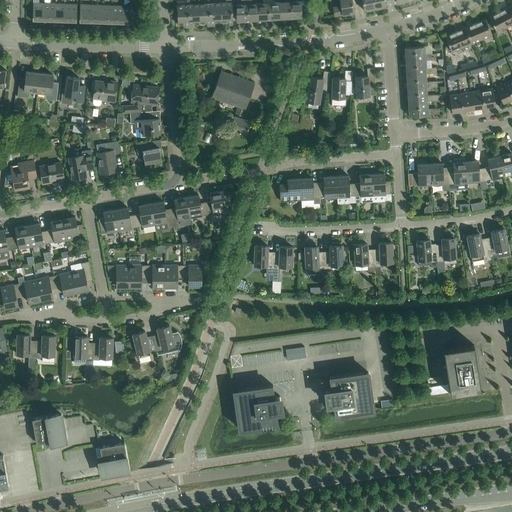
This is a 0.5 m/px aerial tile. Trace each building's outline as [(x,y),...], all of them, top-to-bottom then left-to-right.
[(43,20),(44,3),(39,3),(38,0),(32,0),(32,20),(43,20)] [(229,25),(232,24),(230,0),(225,0),(226,2),(220,3),(221,22),(228,21),(229,25)] [(247,20),(246,0),(240,0),(241,4),(235,4),(236,21),(247,20)] [(258,19),(257,3),(252,4),(251,0),(246,0),(247,20),(258,19)] [(269,19),(267,0),(262,0),(263,3),(257,3),(258,19),(269,19)] [(280,18),(279,2),(273,2),(273,0),(267,0),(269,19),(280,18)] [(290,18),(289,0),(283,0),(284,2),(279,2),(280,18),(290,18)] [(294,0),(289,0),(290,18),(301,17),(301,11),(308,11),(312,0),(295,1),(294,0)] [(342,14),(354,12),(351,0),(339,0),(341,5),(333,7),(334,15),(342,14)] [(375,8),(373,0),(361,0),(364,11),(375,8)] [(373,0),(375,8),(386,6),(384,0),(373,0)] [(54,21),(55,3),(44,3),(43,20),(54,21)] [(65,21),(66,4),(55,3),(54,21),(65,21)] [(211,26),(209,3),(198,4),(200,23),(207,22),(207,26),(211,26)] [(221,22),(220,3),(209,3),(211,26),(214,26),(214,22),(221,22)] [(77,4),(66,4),(65,21),(76,21),(77,4)] [(90,22),(91,4),(80,4),(79,22),(90,22)] [(101,22),(102,5),(91,4),(90,22),(101,22)] [(200,23),(198,4),(188,5),(189,27),(193,27),(192,23),(200,23)] [(112,23),(112,5),(102,5),(101,22),(112,23)] [(123,23),(123,5),(112,5),(112,23),(123,23)] [(134,6),(123,5),(123,23),(134,23),(134,6)] [(189,27),(188,5),(177,5),(178,24),(185,24),(185,27),(189,27)] [(511,23),(511,15),(508,7),(498,12),(506,27),(511,23)] [(506,27),(498,12),(488,17),(496,32),(506,27)] [(485,19),(475,23),(481,39),(491,34),(485,19)] [(481,39),(475,23),(465,27),(471,43),(481,39)] [(471,43),(465,27),(455,32),(461,47),(471,43)] [(461,47),(455,32),(444,36),(451,52),(461,47)] [(404,47),(405,61),(424,60),(435,59),(435,53),(424,54),(423,46),(404,47)] [(425,68),(424,60),(405,61),(406,75),(425,73),(425,74),(436,73),(436,67),(425,68)] [(355,76),(356,96),(369,96),(369,95),(375,94),(375,87),(373,68),(367,68),(367,76),(355,76)] [(310,76),(306,101),(319,103),(320,92),(327,93),(330,72),(323,70),(322,78),(310,76)] [(332,77),(331,97),(332,97),(331,104),(345,104),(345,98),(346,98),(347,90),(351,90),(352,70),(345,70),(344,78),(332,77)] [(37,92),(39,73),(26,71),(25,78),(19,78),(17,96),(26,97),(29,95),(29,91),(37,92)] [(245,134),(250,121),(242,118),(254,83),(220,71),(211,96),(238,106),(229,128),(245,134)] [(53,74),(39,73),(37,92),(45,93),(45,97),(47,99),(56,100),(58,82),(52,82),(53,74)] [(426,81),(425,74),(425,73),(406,75),(407,88),(426,87),(437,87),(437,81),(426,81)] [(71,104),(71,101),(82,102),(84,85),(83,88),(78,87),(79,77),(67,76),(65,88),(62,88),(60,103),(71,104)] [(115,101),(117,82),(109,81),(109,82),(95,81),(92,81),(91,89),(94,89),(93,98),(93,102),(93,104),(95,104),(98,105),(100,104),(101,103),(101,99),(115,101)] [(511,99),(511,97),(505,82),(495,87),(503,103),(510,99),(510,100),(511,99)] [(122,113),(130,112),(140,112),(141,103),(156,104),(157,96),(155,96),(156,87),(133,84),(131,101),(134,102),(134,104),(121,105),(122,113)] [(426,95),(426,87),(407,88),(408,102),(427,101),(438,100),(437,94),(426,95)] [(492,88),(481,90),(484,108),(487,107),(487,106),(495,105),(492,88)] [(484,108),(481,90),(470,92),(473,109),(480,107),(480,108),(484,108)] [(473,109),(470,92),(459,93),(462,111),(466,111),(466,110),(473,109)] [(462,111),(459,93),(449,95),(451,112),(459,111),(459,112),(462,111)] [(427,109),(427,101),(408,102),(409,116),(439,114),(438,108),(427,109)] [(140,112),(130,112),(130,123),(135,123),(135,129),(143,128),(143,135),(160,134),(159,124),(160,124),(158,124),(157,118),(152,118),(151,111),(140,112)] [(160,140),(135,142),(137,154),(141,157),(143,157),(144,163),(161,160),(160,154),(161,154),(161,153),(160,153),(159,148),(161,148),(160,140)] [(39,141),(32,142),(33,150),(40,148),(39,141)] [(118,141),(105,143),(107,151),(97,153),(101,174),(116,171),(113,154),(120,153),(118,141)] [(82,155),(68,157),(72,179),(86,176),(85,169),(94,168),(91,149),(81,151),(82,155)] [(511,156),(511,153),(499,155),(504,177),(511,174),(511,156)] [(504,177),(499,155),(487,158),(489,167),(483,168),(486,180),(487,188),(494,187),(492,180),(504,177)] [(467,183),(465,161),(465,158),(464,158),(453,159),(453,162),(453,171),(448,171),(449,190),(455,190),(455,184),(467,183)] [(17,163),(19,170),(6,172),(5,172),(5,173),(4,186),(4,185),(13,183),(15,189),(29,186),(28,178),(37,177),(34,160),(17,163)] [(477,160),(465,161),(467,183),(479,182),(479,181),(486,180),(483,168),(478,168),(477,160)] [(64,180),(61,162),(39,166),(42,183),(52,181),(52,182),(53,182),(53,181),(57,180),(57,181),(64,180)] [(430,185),(429,163),(417,164),(417,173),(407,173),(408,186),(418,185),(418,186),(430,185)] [(442,163),(429,163),(430,185),(442,185),(443,190),(449,190),(448,171),(442,171),(442,163)] [(384,173),(371,174),(373,195),(385,195),(385,200),(391,200),(390,181),(384,181),(384,173)] [(373,195),(371,174),(359,174),(360,183),(354,183),(355,202),(361,202),(361,196),(373,195)] [(348,175),(335,176),(337,198),(349,197),(349,203),(355,202),(354,183),(348,184),(348,175)] [(337,198),(335,176),(323,177),(324,185),(318,185),(319,198),(324,198),(337,198)] [(312,177),(299,178),(301,200),(313,199),(313,198),(319,198),(318,185),(312,186),(312,177)] [(301,200),(299,178),(287,179),(288,187),(282,188),(283,200),(288,200),(288,201),(301,200)] [(211,201),(205,202),(207,214),(213,213),(213,214),(226,212),(222,190),(209,193),(211,201)] [(198,195),(186,197),(190,218),(202,216),(202,215),(207,214),(205,202),(200,203),(198,195)] [(190,218),(186,197),(174,199),(175,207),(170,208),(173,227),(179,226),(178,220),(190,218)] [(173,227),(170,208),(164,209),(163,201),(150,203),(154,225),(167,222),(168,228),(173,227)] [(154,225),(150,203),(138,205),(140,214),(134,215),(137,227),(142,226),(142,227),(149,225),(154,225)] [(137,227),(134,215),(129,216),(127,207),(115,209),(119,231),(131,229),(131,228),(137,227)] [(119,231),(115,209),(103,211),(104,220),(99,221),(101,233),(107,232),(107,233),(119,231)] [(75,216),(63,219),(66,240),(78,238),(78,237),(84,236),(82,224),(76,225),(75,216)] [(66,240),(63,219),(50,221),(52,229),(46,230),(49,243),(54,242),(66,240)] [(39,223),(27,225),(31,246),(43,244),(49,243),(46,230),(41,231),(39,223)] [(31,246),(27,225),(15,227),(16,236),(11,237),(13,249),(19,248),(19,249),(31,246)] [(493,238),(487,240),(490,260),(491,260),(490,254),(496,253),(496,250),(507,248),(503,228),(491,231),(493,238)] [(7,250),(13,249),(11,237),(5,238),(4,229),(0,229),(0,251),(8,251),(7,250)] [(467,236),(472,261),(483,259),(484,261),(490,260),(487,240),(481,241),(479,233),(467,236)] [(442,246),(436,247),(437,261),(444,261),(443,258),(455,257),(454,237),(441,238),(442,246)] [(416,240),(417,245),(418,265),(430,264),(430,267),(437,266),(437,261),(436,247),(430,247),(429,239),(416,240)] [(343,265),(342,245),(341,245),(341,242),(331,243),(331,245),(329,245),(330,253),(324,254),(324,268),(331,268),(331,265),(343,265)] [(379,251),(373,251),(374,266),(376,266),(376,274),(381,274),(381,265),(380,263),(392,262),(391,242),(379,243),(379,251)] [(374,273),(374,266),(373,251),(367,251),(367,243),(354,244),(355,264),(367,263),(367,273),(374,273)] [(265,274),(272,275),(273,254),(267,253),(267,246),(255,245),(254,265),(266,265),(265,274)] [(279,254),(273,254),(272,275),(272,281),(279,281),(279,269),(279,266),(291,267),(292,247),(279,246),(279,254)] [(324,268),(324,254),(317,254),(317,246),(304,247),(306,272),(317,271),(318,277),(325,277),(324,268)] [(89,261),(81,263),(82,268),(71,271),(76,292),(88,290),(86,281),(92,280),(90,267),(89,266),(89,261)] [(128,286),(128,264),(116,265),(107,265),(109,278),(116,278),(116,286),(128,286)] [(141,278),(146,278),(146,265),(141,265),(141,264),(128,264),(128,286),(141,286),(141,278)] [(164,286),(164,264),(152,264),(152,265),(146,265),(146,278),(152,278),(152,286),(164,286)] [(177,278),(182,278),(182,265),(177,265),(177,264),(164,264),(164,286),(177,286),(177,278)] [(188,265),(182,265),(182,278),(188,278),(188,286),(201,286),(201,264),(188,264),(188,265)] [(76,292),(71,271),(59,274),(53,275),(56,288),(62,286),(64,295),(76,292)] [(51,289),(56,288),(53,275),(48,277),(48,276),(36,279),(41,300),(53,297),(51,289)] [(41,300),(36,279),(24,281),(24,282),(18,283),(21,296),(27,294),(29,303),(41,300)] [(16,297),(21,296),(18,283),(13,285),(13,284),(0,287),(5,308),(17,305),(16,297)] [(159,336),(153,337),(156,352),(163,350),(162,347),(174,345),(169,325),(157,328),(159,336)] [(150,353),(156,352),(153,337),(147,339),(145,331),(132,334),(138,357),(150,354),(150,353)] [(28,357),(35,357),(36,343),(29,342),(30,334),(17,334),(16,354),(28,354),(28,357)] [(42,343),(36,343),(35,357),(42,358),(42,355),(54,355),(55,335),(42,335),(42,343)] [(86,359),(93,359),(93,345),(87,344),(87,336),(75,336),(74,356),(86,356),(86,359)] [(99,345),(93,345),(93,359),(99,360),(99,357),(112,357),(112,337),(100,337),(99,345)] [(480,389),(473,344),(443,349),(450,394),(480,389)] [(334,416),(373,410),(368,371),(329,377),(330,389),(325,390),(327,405),(332,404),(334,416)] [(278,424),(277,419),(276,412),(282,411),(280,396),(274,397),(272,385),(233,390),(239,429),(278,424)] [(61,413),(46,416),(32,419),(36,443),(44,442),(45,446),(58,443),(57,439),(65,438),(61,413)] [(129,471),(124,442),(99,446),(101,454),(96,455),(96,456),(97,456),(99,469),(100,469),(100,468),(103,468),(104,476),(129,471)] [(0,485),(8,484),(3,455),(0,454),(0,485)]
